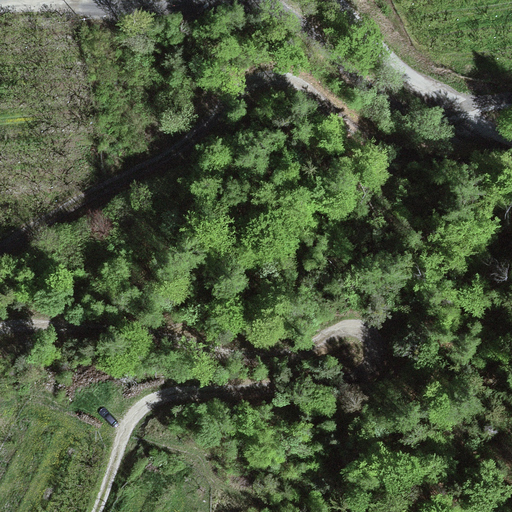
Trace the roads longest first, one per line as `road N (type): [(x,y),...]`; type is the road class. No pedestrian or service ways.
road 1 (track): [(0,329),(101,327),(281,360),(356,327),(366,334),(348,354),(288,385),(154,395),(126,434),(99,511)]
road 2 (track): [(511,153),(496,163),(416,157),(298,84),(252,92),(0,245)]
road 3 (track): [(0,4),(281,11)]
road 4 (unclassified): [(511,111),(452,99),(281,11),(275,0)]
